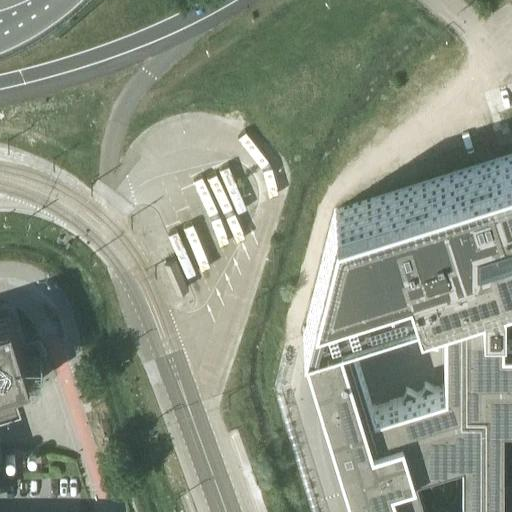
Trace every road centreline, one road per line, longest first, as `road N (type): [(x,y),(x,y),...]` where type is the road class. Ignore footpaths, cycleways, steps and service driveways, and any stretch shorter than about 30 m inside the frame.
road 1 (motorway): [(112,239),(115,143),(128,104),(182,23)]
road 2 (motorway): [(0,83),(182,23)]
